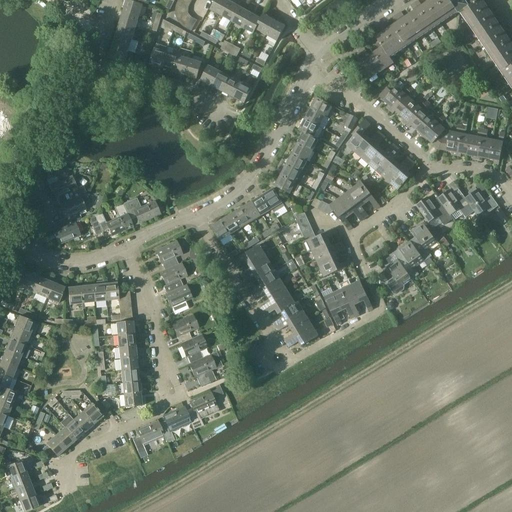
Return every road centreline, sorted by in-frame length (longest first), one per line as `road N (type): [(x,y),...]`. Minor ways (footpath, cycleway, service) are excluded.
road 1 (residential): [(378,306),(280,364),(192,216)]
road 2 (residential): [(192,216),(246,183),(308,70)]
road 3 (residential): [(378,306),(351,236),(429,166)]
road 4 (residential): [(218,107),(101,60),(107,28)]
road 5 (residential): [(429,166),(334,82),(308,70)]
road 6 (residential): [(70,490),(70,460),(161,405)]
